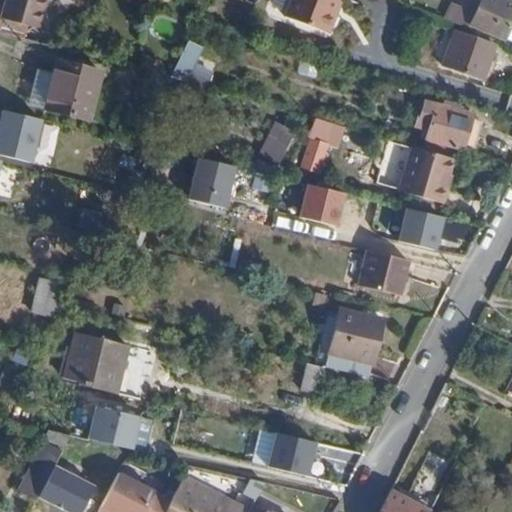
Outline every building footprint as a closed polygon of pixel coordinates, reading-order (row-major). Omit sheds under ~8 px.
[(2,0),(0,9),(0,14),(38,25),(45,0),(2,0)] [(208,0),(207,3),(200,15),(215,20),(224,0),(208,0)] [(288,0),(281,21),(328,39),(343,0),(288,0)] [(465,0),(462,7),(473,12),(470,21),(511,39),(511,1),(509,0),(465,0)] [(453,28),(442,62),(483,77),(494,42),(453,28)] [(52,72),(43,107),(86,118),(98,71),(55,60),(52,72)] [(29,103),(43,107),(52,72),(37,69),(29,103)] [(462,144),(464,139),(471,116),(472,112),(471,111),(473,104),(446,96),(443,101),(427,96),(416,129),(462,144)] [(41,121),(0,110),(0,156),(30,164),(41,121)] [(471,116),(464,139),(474,142),(482,120),(471,116)] [(316,119),(312,130),(323,134),(326,122),(316,119)] [(277,122),(260,154),(279,163),(296,131),(277,122)] [(310,138),(301,165),(314,169),(323,141),(310,138)] [(450,156),(411,145),(399,191),(443,204),(445,198),(448,187),(444,185),(446,173),(450,156)] [(234,168),(196,158),(185,201),(223,211),(234,168)] [(339,195),(303,185),(294,217),(330,227),(339,195)] [(396,215),(388,245),(411,251),(418,221),(396,215)] [(411,259),(367,248),(359,284),(403,294),(411,259)] [(52,317),(59,284),(37,279),(30,312),(52,317)] [(342,308),(328,366),(370,377),(384,317),(342,308)] [(62,377),(112,389),(123,343),(73,331),(62,377)] [(327,366),(311,362),(303,389),(319,393),(327,366)] [(5,364),(0,374),(0,392),(3,394),(15,369),(5,364)] [(40,381),(36,396),(46,397),(49,384),(40,381)] [(66,389),(57,420),(90,430),(93,419),(107,423),(114,401),(85,392),(84,393),(66,389)] [(266,476),(311,483),(317,443),(273,436),(266,476)] [(17,492),(34,500),(60,451),(42,442),(17,492)] [(242,475),(211,468),(208,482),(239,489),(242,475)] [(163,511),(170,498),(118,471),(98,509),(102,511),(114,511),(115,511),(116,511),(163,511)] [(264,480),(250,508),(256,511),(265,511),(280,484),(264,480)] [(390,487),(430,508),(434,502),(393,481),(390,487)] [(308,496),(289,486),(276,509),(281,511),(280,511),(308,511),(310,509),(304,505),(308,496)] [(376,511),(427,511),(430,508),(390,487),(376,511)] [(209,511),(173,493),(170,498),(163,511),(209,511)]
